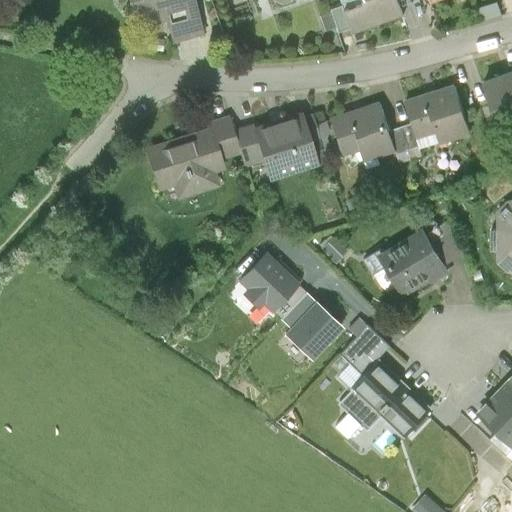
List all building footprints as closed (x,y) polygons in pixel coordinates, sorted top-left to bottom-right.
[(209,40),(198,0),(128,0),(131,9),(141,7),(147,30),(167,25),(173,50),(209,40)] [(398,0),(339,0),(353,35),(405,18),(398,0)] [(424,0),(428,10),(459,0),(458,0),(424,0)] [(511,134),(511,74),(478,86),(496,140),(511,134)] [(471,140),(453,87),(402,104),(410,127),(415,142),(435,136),(440,150),(471,140)] [(387,134),(377,103),(325,121),(325,124),(334,149),(338,161),(358,154),(362,167),(395,156),(387,134)] [(232,133),(227,118),(208,125),(210,129),(221,162),(239,156),(232,133)] [(299,118),(251,134),(261,164),(268,185),(316,170),(312,156),(303,131),(299,118)] [(334,149),(325,124),(303,131),(312,156),(334,149)] [(239,156),(244,169),(261,164),(251,134),(249,127),(232,133),(239,156)] [(415,142),(410,127),(387,134),(395,156),(417,148),(415,142)] [(221,162),(210,129),(141,152),(156,198),(172,192),(176,206),(220,192),(215,177),(225,174),(221,162)] [(511,203),(509,204),(500,214),(500,232),(491,232),(492,254),(500,254),(500,261),(510,270),(511,270),(511,203)] [(424,237),(443,265),(462,253),(452,220),(424,237)] [(424,237),(422,234),(384,256),(380,250),(364,260),(376,280),(392,270),(405,292),(444,268),(443,265),(424,237)] [(348,255),(334,239),(320,251),(335,267),(348,255)] [(275,265),(265,255),(241,281),(250,289),(245,295),(258,307),(262,301),(272,310),(283,298),(296,285),(275,265)] [(275,265),(296,285),(300,280),(279,261),(275,265)] [(292,328),(316,303),(306,294),(293,307),(282,319),(292,328)] [(282,319),(293,307),(283,298),(272,310),(282,319)] [(341,327),(316,303),(292,328),(286,335),(311,359),(341,327)] [(367,378),(380,365),(375,360),(389,346),(367,325),(341,353),(367,378)] [(427,409),(380,365),(367,378),(343,404),(350,411),(367,427),(382,411),(405,433),(427,409)] [(511,379),(500,392),(511,403),(511,379)] [(511,403),(500,392),(479,414),(511,445),(511,403)] [(353,442),(367,427),(350,411),(336,426),(353,442)] [(421,511),(450,511),(429,492),(416,506),(421,511)]
